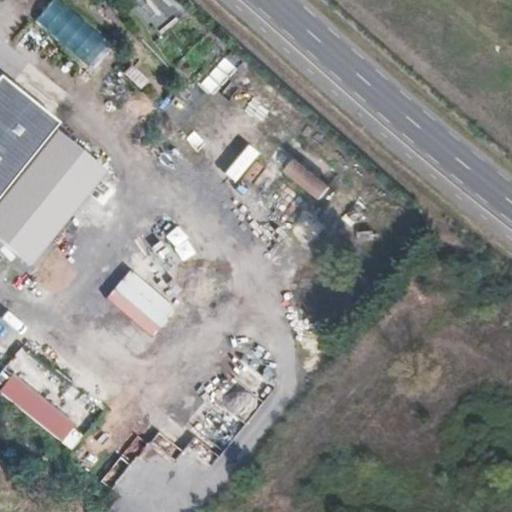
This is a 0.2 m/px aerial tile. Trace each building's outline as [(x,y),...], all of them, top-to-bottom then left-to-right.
[(46,4),(27,29),(74,67),(94,42),(46,4)] [(0,192),(56,123),(0,78),(0,192)] [(55,132),(0,200),(0,243),(30,267),(106,173),(55,132)] [(322,199),(332,185),(294,157),(284,171),(322,199)] [(18,351),(6,365),(39,393),(51,379),(18,351)] [(11,372),(0,385),(0,392),(70,450),(85,433),(11,372)]
